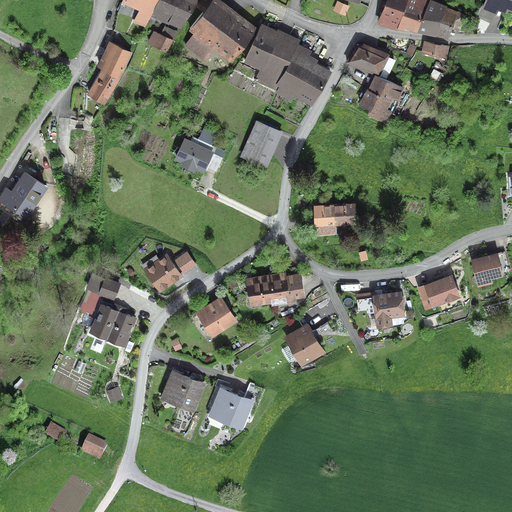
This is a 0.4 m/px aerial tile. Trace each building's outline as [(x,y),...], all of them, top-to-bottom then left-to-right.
[(144,27),(149,18),(157,0),(121,0),(121,1),(141,9),(135,22),(144,27)] [(157,0),(149,18),(153,21),(156,16),(180,27),(196,0),(157,0)] [(205,60),(214,48),(231,61),(256,29),(217,0),(200,0),(196,6),(202,11),(189,29),(194,33),(185,45),(205,60)] [(387,0),(379,22),(397,28),(405,8),(413,11),(424,0),(387,0)] [(405,8),(397,28),(402,30),(404,27),(416,31),(429,0),(428,0),(424,0),(413,11),(405,8)] [(429,0),(416,31),(427,33),(431,34),(441,5),(429,0)] [(511,0),(487,0),(486,4),(511,13),(511,0)] [(344,9),(347,3),(340,1),(338,6),(344,9)] [(446,7),(441,5),(431,34),(435,34),(435,35),(447,38),(457,13),(446,7)] [(276,90),(279,84),(278,84),(297,46),(259,27),(245,60),(260,67),(254,80),(276,90)] [(164,28),(160,35),(155,32),(148,44),(165,52),(175,34),(164,28)] [(99,67),(104,70),(118,78),(130,53),(114,43),(114,44),(109,41),(105,50),(107,50),(99,67)] [(349,64),(381,77),(390,57),(358,43),(349,64)] [(427,43),(424,56),(447,61),(450,49),(427,43)] [(298,46),(297,46),(278,84),(279,84),(280,85),(276,92),(288,99),(292,92),(312,105),(330,73),(305,60),(309,52),(298,46)] [(103,104),(118,78),(104,70),(89,95),(103,104)] [(375,78),(361,109),(388,121),(402,90),(375,78)] [(259,122),(241,159),(266,171),(284,134),(259,122)] [(191,140),(183,136),(172,159),(202,174),(213,152),(222,156),(225,150),(212,144),(218,131),(204,124),(197,138),(193,136),(191,140)] [(7,206),(29,219),(50,185),(27,171),(7,206)] [(315,206),(316,225),(359,224),(358,205),(315,206)] [(167,252),(143,268),(159,292),(183,276),(182,274),(195,264),(186,250),(172,259),(167,252)] [(481,288),(506,282),(500,257),(474,264),(481,288)] [(81,321),(89,325),(102,294),(113,299),(118,285),(93,274),(87,288),(93,291),(82,317),(78,316),(76,323),(80,324),(81,321)] [(248,286),(251,306),(306,297),(302,276),(248,286)] [(454,276),(426,286),(435,309),(462,298),(454,276)] [(393,319),(406,318),(404,295),(377,297),(380,325),(393,324),(393,319)] [(237,322),(225,303),(201,319),(213,337),(237,322)] [(92,329),(108,336),(118,311),(102,305),(92,329)] [(133,318),(118,311),(108,336),(123,342),(133,318)] [(313,332),(288,346),(300,366),(324,352),(313,332)] [(180,341),(172,345),(175,354),(184,350),(180,341)] [(168,403),(195,415),(207,388),(180,376),(168,403)] [(112,402),(122,399),(119,390),(109,393),(112,402)] [(249,401),(223,391),(213,417),(239,427),(249,401)] [(58,446),(64,434),(50,427),(44,440),(58,446)] [(106,448),(87,440),(81,454),(100,462),(106,448)]
